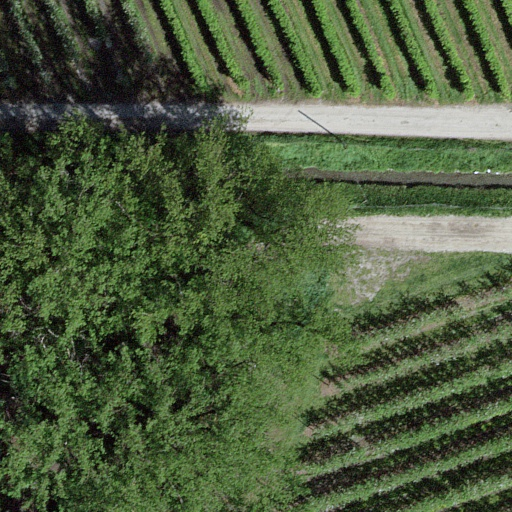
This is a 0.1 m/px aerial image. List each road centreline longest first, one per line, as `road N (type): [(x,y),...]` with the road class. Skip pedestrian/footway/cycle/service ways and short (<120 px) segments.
road 1 (track): [(20,511),(259,241),(291,232),(511,238)]
road 2 (track): [(511,137),(0,125)]
